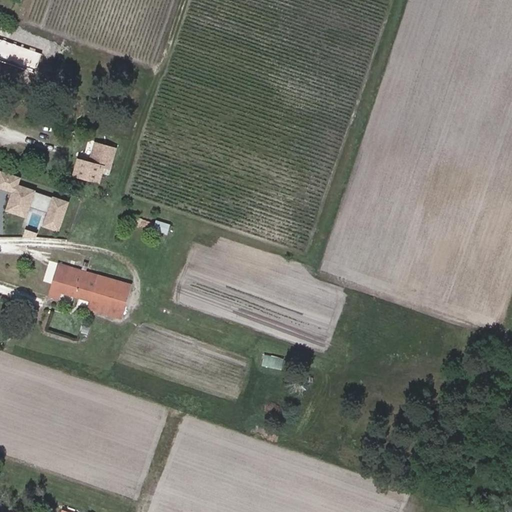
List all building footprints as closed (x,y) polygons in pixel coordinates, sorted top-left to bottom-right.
[(111,145),(91,139),(85,158),(74,154),(69,170),(92,177),(97,162),(105,164),(111,145)] [(14,174),(0,169),(0,185),(7,188),(1,207),(10,210),(14,200),(23,203),(42,210),(38,223),(52,227),(61,200),(11,182),(14,174)] [(14,200),(10,210),(19,213),(23,203),(14,200)] [(47,297),(59,301),(67,304),(69,297),(87,303),(87,309),(90,310),(118,318),(123,300),(127,284),(56,264),(47,297)] [(265,353),(263,364),(283,367),(285,357),(265,353)]
